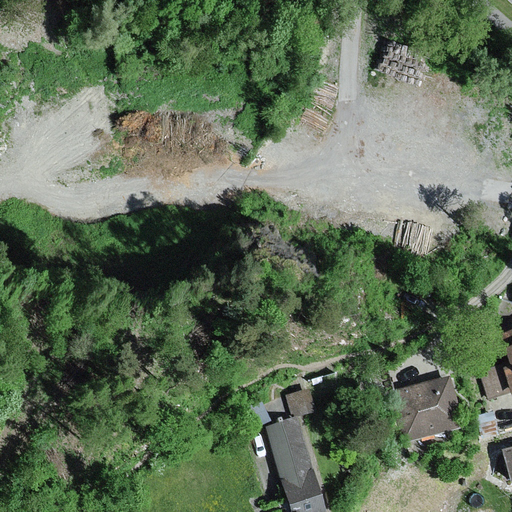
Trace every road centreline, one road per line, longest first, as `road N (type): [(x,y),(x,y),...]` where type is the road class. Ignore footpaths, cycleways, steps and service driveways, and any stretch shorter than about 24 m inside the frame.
road 1 (track): [(354,0),(339,182),(170,173),(74,199)]
road 2 (track): [(339,182),(437,198),(511,189)]
